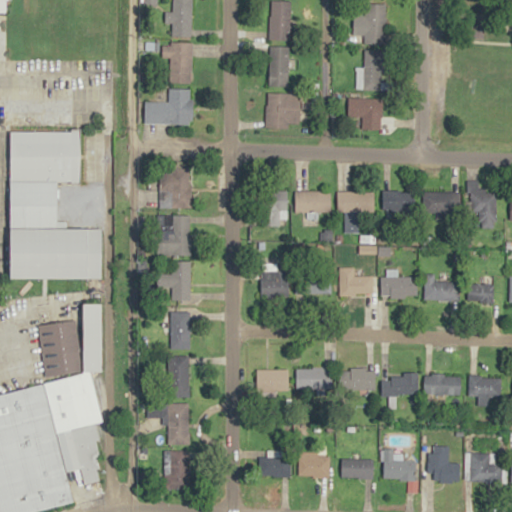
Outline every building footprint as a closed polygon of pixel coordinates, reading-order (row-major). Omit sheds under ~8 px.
[(191,36),(191,0),(172,0),(172,12),(166,12),(166,21),(172,21),(172,36),(191,36)] [(289,0),(269,0),(269,39),(290,39),(289,0)] [(385,3),(364,3),(364,43),(385,43),(385,3)] [(191,83),(191,42),(161,42),(161,57),(169,57),(169,83),(191,83)] [(287,86),(287,46),(268,46),(268,86),(287,86)] [(356,90),(382,90),(382,50),(363,50),(363,68),(356,68),(356,90)] [(144,124),(191,125),(191,89),(168,89),(168,102),(144,101),(144,124)] [(266,127),(299,127),(300,93),(266,93),(266,127)] [(361,129),(381,130),(382,98),(348,98),(347,117),(362,117),(361,129)] [(10,131),(9,178),(80,179),(80,132),(10,131)] [(160,208),(191,208),(191,170),(160,170),(160,208)] [(479,211),(479,228),(495,228),(495,191),(478,191),(478,181),(468,181),(469,211),(479,211)] [(10,227),(57,227),(58,182),(10,182),(10,227)] [(287,191),(262,191),(262,226),(279,226),(279,211),(287,211),(287,191)] [(295,191),(295,212),(331,212),(331,191),(295,191)] [(383,191),(383,216),(413,216),(413,191),(383,191)] [(337,213),(344,213),(344,233),(357,233),(357,212),(375,212),(375,192),(337,192),(337,213)] [(425,192),(425,218),(457,218),(457,192),(425,192)] [(191,215),(157,215),(157,255),(190,255),(191,215)] [(12,277),(101,277),(102,229),(12,228),(12,277)] [(190,262),(165,262),(165,287),(173,287),(173,299),(190,299),(190,262)] [(261,297),(279,297),(279,264),(261,264),(261,297)] [(354,268),(339,268),(339,295),(372,295),(372,276),(354,276),(354,268)] [(435,281),(435,274),(424,274),(424,300),(459,300),(459,281),(435,281)] [(330,296),(330,276),(295,276),(295,296),(330,296)] [(417,276),(380,276),(380,298),(417,298),(417,276)] [(465,302),(493,302),(493,283),(465,283),(465,302)] [(84,301),(84,370),(90,370),(102,369),(102,301),(84,301)] [(170,310),(170,348),(189,348),(189,310),(170,310)] [(37,324),(44,376),(82,371),(75,319),(37,324)] [(168,397),(188,397),(188,355),(168,355),(168,397)] [(287,368),(257,368),(257,391),(287,391),(287,368)] [(295,389),(331,389),(331,368),(295,368),(295,389)] [(339,390),(375,390),(375,368),(339,368),(339,390)] [(49,381),(90,370),(103,419),(94,421),(100,439),(93,441),(103,478),(83,483),(79,467),(66,470),(44,381),(49,381)] [(381,394),(418,394),(418,374),(381,374),(381,394)] [(460,394),(460,374),(424,374),(424,394),(460,394)] [(468,374),(468,396),(501,396),(501,374),(468,374)] [(0,392),(0,511),(26,511),(74,501),(66,470),(44,381),(0,392)] [(148,416),(167,416),(167,444),(188,444),(188,402),(148,402),(148,416)] [(447,462),(447,446),(429,445),(429,481),(458,481),(459,462),(447,462)] [(188,488),(187,450),(163,450),(163,488),(188,488)] [(265,456),(257,456),(257,478),(284,478),(284,450),(265,450),(265,456)] [(382,479),(416,479),(416,459),(402,459),(402,450),(382,450),(382,479)] [(496,461),(496,452),(465,452),(465,482),(503,482),(503,461),(496,461)] [(329,478),(329,453),(301,453),(301,478),(329,478)] [(374,478),(374,457),(341,457),(341,478),(374,478)]
